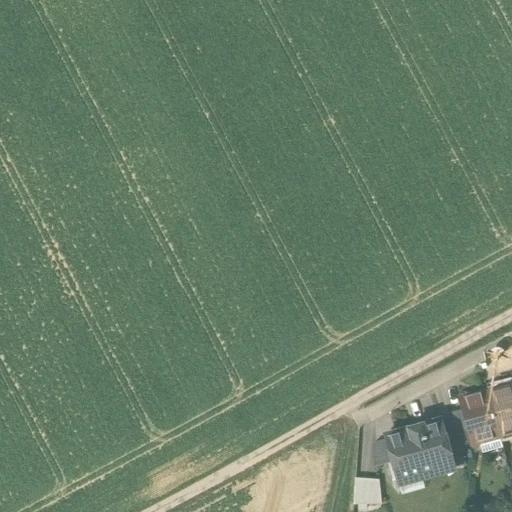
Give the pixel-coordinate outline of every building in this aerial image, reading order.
[(499,437),(487,391),(481,393),(481,394),(460,400),(463,411),(473,445),(499,437)] [(463,411),(451,414),(457,437),(460,448),(473,445),(463,411)] [(440,421),(446,440),(457,437),(451,414),(438,418),(439,422),(440,421)] [(392,464),(398,483),(410,479),(416,482),(437,477),(440,471),(453,467),(446,440),(440,421),(439,422),(385,437),(386,441),(392,464)] [(392,464),(386,441),(375,444),(374,468),(392,464)] [(355,480),(353,506),(382,506),(379,481),(355,480)]
